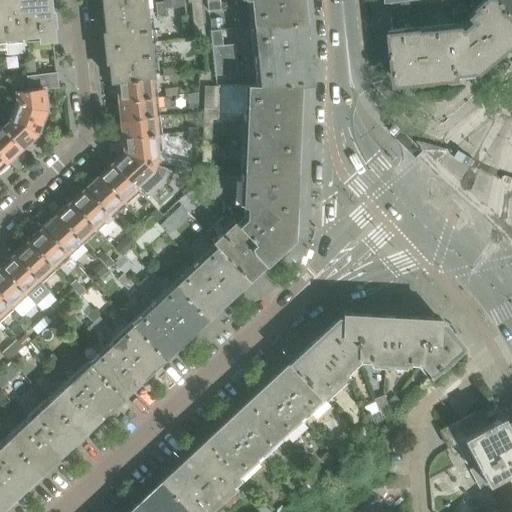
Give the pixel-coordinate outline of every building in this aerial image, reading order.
[(22,43),(17,0),(0,0),(0,41),(3,42),(4,45),(22,43)] [(52,39),(48,0),(17,0),(22,43),(52,39)] [(152,43),(149,10),(148,0),(103,0),(107,34),(104,34),(106,48),(152,43)] [(204,37),(200,0),(187,0),(188,2),(191,2),(194,39),(204,37)] [(220,5),(219,0),(206,0),(208,12),(220,10),(220,5)] [(304,23),(301,0),(250,0),(252,16),(253,29),(304,23)] [(410,12),(410,6),(408,0),(390,0),(392,14),(410,12)] [(484,71),(511,46),(511,11),(502,0),(489,0),(485,4),(488,8),(475,18),(477,20),(468,27),(453,29),(458,77),(460,77),(460,73),(463,72),(464,76),(478,75),(477,71),(483,70),(484,71)] [(511,0),(502,0),(511,11),(511,0)] [(467,11),(464,4),(458,7),(462,14),(467,11)] [(166,16),(165,8),(156,9),(156,17),(166,16)] [(424,20),(423,10),(414,10),(415,20),(424,20)] [(310,82),(304,23),(253,29),(258,87),(298,84),(310,82)] [(458,77),(453,29),(393,35),(399,84),(458,77)] [(236,60),(234,45),(222,46),(221,31),(210,32),(214,63),(236,60)] [(155,77),(152,44),(152,43),(106,48),(107,62),(110,62),(112,81),(115,81),(155,77)] [(35,72),(34,60),(25,61),(27,73),(35,72)] [(237,74),(236,60),(214,63),(215,76),(237,74)] [(172,76),(171,68),(162,69),(163,77),(172,76)] [(57,86),(56,74),(25,78),(27,91),(43,89),(57,87),(57,86)] [(24,88),(23,76),(12,77),(13,89),(24,88)] [(156,99),(154,78),(155,78),(155,77),(115,81),(116,95),(118,95),(119,99),(117,99),(117,101),(130,100),(133,102),(156,99)] [(296,148),(298,92),(298,84),(258,87),(247,87),(245,147),(296,148)] [(218,106),(219,87),(204,87),(203,110),(218,110),(218,106)] [(45,110),(43,89),(27,91),(14,92),(15,102),(11,110),(43,123),(48,111),(45,110)] [(158,118),(156,99),(133,102),(130,100),(117,101),(118,114),(120,114),(121,118),(132,117),(137,120),(158,118)] [(235,115),(235,107),(218,106),(218,110),(218,115),(235,115)] [(38,135),(43,123),(11,110),(7,121),(0,116),(0,125),(21,149),(36,135),(38,135)] [(218,120),(218,115),(218,110),(203,110),(203,120),(218,120)] [(160,136),(158,118),(137,120),(132,117),(121,118),(119,118),(120,133),(122,132),(123,136),(134,136),(137,138),(160,136)] [(21,149),(0,125),(0,152),(8,161),(12,157),(13,159),(21,152),(20,150),(21,149)] [(197,137),(197,129),(188,128),(188,136),(197,137)] [(161,152),(164,147),(164,139),(160,136),(137,138),(134,136),(123,136),(121,137),(122,147),(124,147),(124,149),(122,153),(156,165),(157,160),(156,152),(161,152)] [(196,145),(197,137),(188,136),(187,144),(196,145)] [(293,209),(296,148),(245,147),(243,206),(248,209),(293,209)] [(153,171),(156,165),(122,153),(121,157),(120,158),(119,156),(111,164),(112,165),(119,172),(125,173),(138,186),(153,171)] [(174,173),(177,165),(165,161),(162,169),(174,173)] [(138,186),(125,173),(119,172),(112,165),(109,168),(108,167),(96,177),(98,178),(105,185),(110,186),(127,204),(142,190),(138,186)] [(236,176),(236,169),(215,168),(215,170),(201,169),(200,176),(224,178),(224,176),(236,176)] [(223,200),(224,178),(200,176),(199,198),(213,200),(223,200)] [(127,204),(110,186),(105,185),(98,178),(95,181),(93,180),(82,190),(84,191),(91,199),(96,199),(113,217),(127,204)] [(113,217),(96,199),(91,199),(84,191),(81,194),(79,193),(68,203),(70,204),(77,212),(82,212),(99,230),(113,217)] [(249,278),(292,238),(293,209),(248,209),(248,218),(240,224),(223,217),(212,227),(201,215),(207,210),(212,212),(213,200),(199,198),(189,194),(179,203),(217,246),(249,278)] [(163,215),(175,204),(166,195),(154,206),(163,215)] [(99,230),(82,212),(77,212),(70,204),(67,207),(65,206),(54,216),(55,218),(63,225),(68,225),(85,243),(99,230)] [(154,225),(155,224),(162,217),(155,210),(147,218),(154,225)] [(161,229),(167,223),(162,217),(155,224),(161,229)] [(85,243),(68,225),(63,225),(55,218),(53,220),(51,219),(40,229),(41,231),(49,239),(53,239),(70,257),(85,243)] [(135,243),(149,230),(143,224),(130,237),(135,243)] [(143,251),(163,232),(161,229),(155,224),(154,225),(149,230),(135,243),(143,251)] [(70,257),(53,239),(49,239),(41,231),(38,233),(37,232),(26,242),(35,251),(40,251),(57,269),(70,257)] [(122,256),(135,243),(130,237),(129,235),(114,249),(121,257),(122,256)] [(193,256),(185,248),(186,247),(177,238),(174,242),(184,253),(190,259),(193,256)] [(57,269),(40,251),(35,251),(26,242),(27,244),(24,246),(23,245),(12,255),(13,257),(21,265),(26,265),(43,283),(57,269)] [(249,278),(217,246),(175,285),(206,318),(249,278)] [(190,259),(184,253),(179,258),(185,264),(190,259)] [(122,256),(121,257),(113,264),(123,275),(132,266),(122,256)] [(43,283),(26,265),(21,265),(13,257),(10,259),(9,258),(0,266),(0,270),(8,278),(12,277),(29,295),(43,283)] [(93,282),(106,269),(101,263),(87,276),(93,282)] [(133,285),(123,275),(113,264),(108,270),(127,290),(133,285)] [(29,295),(12,277),(8,278),(0,270),(0,292),(15,308),(29,295)] [(92,283),(86,276),(79,282),(85,289),(92,283)] [(159,291),(146,276),(136,286),(145,296),(149,301),(159,291)] [(206,318),(175,285),(153,305),(149,301),(145,296),(138,303),(146,312),(133,324),(164,357),(206,318)] [(15,308),(0,292),(0,321),(1,322),(15,308)] [(98,317),(89,307),(83,312),(92,322),(98,317)] [(338,375),(356,358),(358,315),(343,315),(343,319),(338,319),(289,363),(320,396),(339,378),(338,375)] [(418,361),(420,319),(358,315),(356,358),(365,358),(369,363),(406,365),(410,361),(418,361)] [(113,333),(99,317),(92,324),(107,339),(113,333)] [(465,350),(443,324),(438,324),(438,320),(420,319),(418,361),(433,378),(465,350)] [(36,335),(25,322),(18,328),(30,341),(36,335)] [(107,339),(92,324),(86,329),(101,344),(107,339)] [(164,357),(133,324),(90,363),(121,396),(164,357)] [(59,362),(52,354),(47,359),(53,367),(59,362)] [(121,396),(90,363),(48,402),(79,435),(121,396)] [(278,435),(320,396),(289,363),(248,402),(278,435)] [(61,376),(52,367),(47,372),(55,381),(61,376)] [(406,397),(412,392),(407,386),(401,392),(406,397)] [(384,396),(374,400),(378,412),(381,420),(390,412),(385,401),(384,396)] [(393,409),(401,402),(395,396),(387,403),(393,409)] [(79,435),(48,402),(7,441),(38,473),(79,435)] [(236,474),(278,435),(248,402),(205,442),(236,474)] [(378,412),(369,417),(376,425),(381,420),(378,412)] [(511,433),(504,418),(491,424),(490,423),(483,427),(475,412),(439,431),(448,448),(464,440),(479,469),(511,451),(511,433)] [(368,433),(362,427),(357,432),(363,438),(368,433)] [(341,455),(357,440),(346,429),(330,444),(341,455)] [(0,508),(38,473),(7,441),(0,447),(0,508)] [(229,485),(238,477),(236,474),(205,442),(161,482),(189,511),(200,511),(204,509),(206,511),(232,488),(229,485)] [(339,460),(329,450),(320,459),(329,469),(339,460)] [(511,451),(479,469),(487,485),(506,476),(511,486),(511,451)] [(308,490),(319,479),(312,472),(301,483),(308,490)] [(189,511),(161,482),(129,511),(189,511)]
